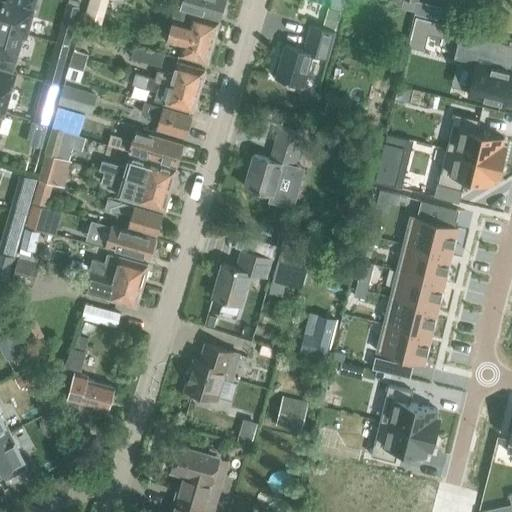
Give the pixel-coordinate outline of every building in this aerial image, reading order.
[(0,0),(0,25),(23,32),(26,33),(35,0),(0,0)] [(171,0),(170,3),(181,6),(220,18),(225,0),(171,0)] [(68,45),(80,5),(69,1),(57,42),(68,45)] [(476,1),(470,26),(484,30),(490,4),(476,1)] [(87,3),(82,22),(97,26),(101,13),(95,11),(96,6),(87,3)] [(434,6),(431,18),(439,20),(442,8),(434,6)] [(176,8),(174,18),(170,29),(212,42),(218,21),(176,8)] [(286,45),(276,77),(303,85),(312,54),(328,58),(335,33),(341,11),(327,8),(321,29),(311,26),(304,50),(286,45)] [(414,17),(411,30),(428,34),(443,37),(446,25),(414,17)] [(23,32),(0,25),(0,66),(12,70),(23,32)] [(212,42),(170,29),(167,41),(182,46),(179,55),(207,63),(212,42)] [(495,42),(496,40),(460,32),(454,58),(458,59),(477,63),(470,91),(469,95),(511,105),(511,70),(509,70),(511,60),(491,55),(494,42),(495,42)] [(134,46),(130,58),(160,67),(164,55),(134,46)] [(74,48),(72,54),(87,59),(89,53),(74,48)] [(84,70),(87,59),(72,54),(68,65),(84,70)] [(54,55),(46,82),(47,82),(56,84),(57,85),(65,58),(54,55)] [(164,81),(201,91),(207,71),(177,62),(173,74),(158,69),(155,78),(164,81)] [(128,70),(125,81),(131,83),(135,72),(128,70)] [(0,110),(3,111),(14,75),(0,71),(0,110)] [(153,99),(195,112),(201,91),(164,81),(155,78),(135,72),(131,83),(131,84),(155,91),(153,99)] [(63,84),(58,102),(91,112),(97,93),(63,84)] [(194,116),(164,107),(156,105),(148,103),(144,115),(160,120),(158,128),(188,137),(194,116)] [(89,113),(62,105),(56,127),(83,135),(89,113)] [(349,111),(327,105),(323,120),(344,126),(349,111)] [(36,121),(37,121),(47,124),(49,117),(38,113),(36,121)] [(455,113),(446,148),(503,162),(507,146),(502,145),(504,138),(476,131),(479,119),(455,113)] [(271,159),(254,154),(245,187),(273,195),(269,208),(286,212),(298,166),(294,165),(299,146),(304,132),(281,125),(276,140),(271,159)] [(52,128),(45,152),(57,156),(67,159),(69,150),(59,148),(63,132),(52,128)] [(141,154),(141,155),(149,157),(179,165),(182,157),(184,156),(186,150),(185,147),(185,145),(155,136),(136,130),(133,141),(113,135),(112,139),(110,145),(110,146),(130,152),(141,154)] [(377,180),(396,185),(406,147),(408,139),(388,134),(386,142),(377,180)] [(446,148),(438,183),(462,189),(465,178),(492,184),(494,178),(499,179),(503,162),(446,148)] [(45,152),(38,179),(49,182),(57,156),(45,152)] [(106,160),(103,170),(108,171),(172,190),(178,169),(151,161),(131,156),(128,165),(124,164),(124,165),(106,160)] [(108,171),(104,182),(120,187),(118,197),(131,200),(166,211),(171,193),(172,190),(108,171)] [(15,190),(32,195),(37,177),(33,177),(20,173),(15,190)] [(34,193),(31,201),(46,206),(50,193),(52,184),(37,180),(34,193)] [(132,216),(129,226),(159,235),(165,215),(135,206),(107,199),(104,208),(132,216)] [(410,215),(403,242),(451,254),(458,227),(452,226),(457,209),(421,200),(417,217),(410,215)] [(31,201),(25,224),(40,228),(46,206),(31,201)] [(25,224),(19,248),(34,252),(40,228),(25,224)] [(106,245),(125,251),(152,258),(158,239),(112,225),(106,245)] [(370,226),(368,234),(380,237),(382,229),(370,226)] [(368,234),(366,242),(378,245),(380,237),(368,234)] [(19,242),(2,237),(0,245),(0,252),(14,257),(19,242)] [(403,242),(396,270),(445,282),(451,254),(403,242)] [(50,257),(51,253),(49,249),(45,248),(41,250),(40,255),(42,259),(46,260),(50,257)] [(222,264),(213,296),(241,304),(250,273),(267,277),(268,278),(273,258),(241,249),(236,267),(222,264)] [(281,249),(273,280),(286,283),(303,288),(311,256),(281,249)] [(0,273),(10,276),(16,257),(14,257),(0,252),(0,273)] [(148,265),(107,253),(104,262),(93,258),(89,270),(142,286),(148,265)] [(18,259),(13,277),(7,298),(27,304),(34,283),(39,264),(18,259)] [(83,291),(108,298),(136,306),(142,286),(89,270),(83,291)] [(396,270),(390,297),(438,309),(445,282),(396,270)] [(357,280),(355,288),(367,291),(369,283),(357,280)] [(355,288),(353,296),(365,299),(367,291),(355,288)] [(390,297),(383,324),(431,336),(438,309),(390,297)] [(81,317),(116,327),(120,312),(85,303),(81,317)] [(337,319),(320,314),(314,336),(305,333),(300,352),(327,358),(337,319)] [(208,315),(206,324),(213,327),(216,317),(208,315)] [(0,344),(16,336),(8,322),(0,325),(0,344)] [(85,322),(81,332),(92,336),(95,325),(85,322)] [(383,324),(376,351),(424,363),(431,336),(383,324)] [(188,381),(186,389),(216,399),(223,378),(231,380),(239,354),(206,344),(201,361),(195,359),(192,370),(190,369),(185,371),(184,376),(186,381),(188,381)] [(279,350),(262,345),(260,353),(276,358),(279,350)] [(66,364),(61,382),(68,385),(67,389),(71,390),(69,395),(82,399),(79,407),(92,411),(93,405),(108,409),(115,386),(88,379),(89,376),(80,373),(86,354),(74,350),(70,365),(66,364)] [(333,350),(331,358),(342,361),(343,361),(345,353),(333,350)] [(375,356),(372,368),(398,375),(401,363),(375,356)] [(342,361),(339,373),(348,375),(351,363),(343,361),(342,361)] [(32,370),(16,379),(21,389),(27,385),(33,397),(44,392),(32,370)] [(388,385),(380,420),(436,434),(440,417),(436,416),(437,410),(410,403),(413,391),(388,385)] [(280,402),(277,416),(302,423),(306,409),(280,402)] [(380,420),(371,455),(395,461),(398,449),(426,456),(427,450),(432,451),(436,434),(380,420)] [(251,444),(253,436),(240,432),(238,440),(251,444)] [(0,484),(26,470),(7,434),(0,437),(0,484)] [(247,445),(226,439),(225,446),(245,452),(247,445)] [(66,445),(64,453),(69,462),(79,457),(71,443),(66,445)] [(99,446),(96,456),(107,460),(111,450),(99,446)] [(185,473),(173,511),(203,511),(219,459),(205,454),(179,446),(176,455),(174,455),(171,456),(169,463),(170,466),(173,466),(172,470),(185,473)] [(37,505),(32,503),(29,511),(62,511),(67,498),(42,489),(37,505)]
